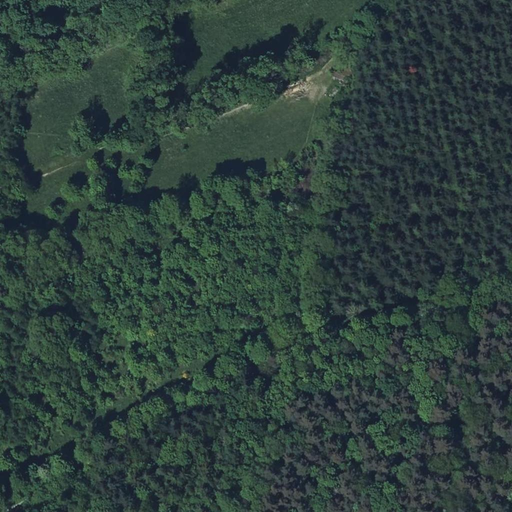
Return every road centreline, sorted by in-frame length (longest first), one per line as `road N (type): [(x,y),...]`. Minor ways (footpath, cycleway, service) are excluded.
road 1 (track): [(511,278),(299,340),(10,511)]
road 2 (track): [(172,0),(0,72)]
